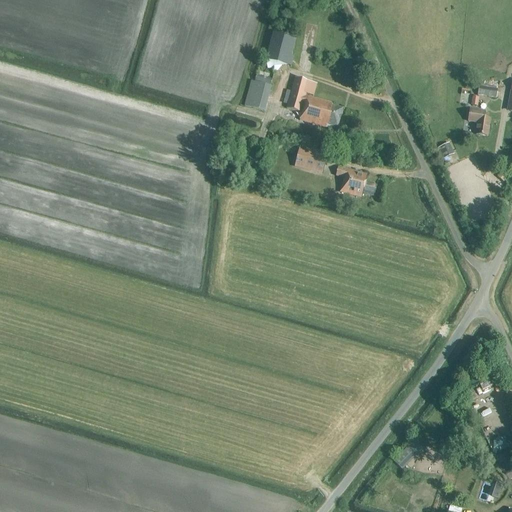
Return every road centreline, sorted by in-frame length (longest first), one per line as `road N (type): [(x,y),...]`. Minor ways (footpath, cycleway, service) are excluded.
road 1 (track): [(483,297),(342,0)]
road 2 (unclassified): [(325,511),(483,297)]
road 3 (track): [(391,103),(295,73),(280,93)]
